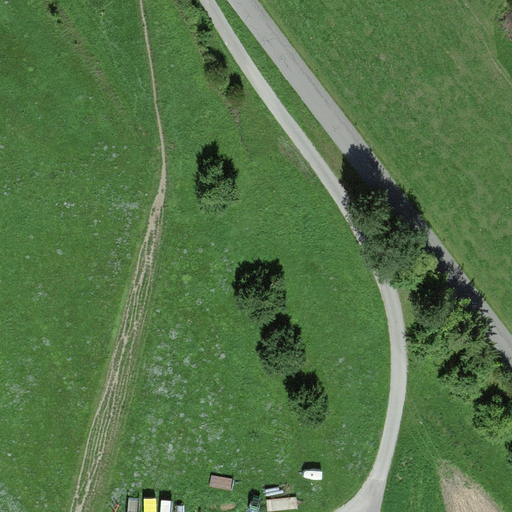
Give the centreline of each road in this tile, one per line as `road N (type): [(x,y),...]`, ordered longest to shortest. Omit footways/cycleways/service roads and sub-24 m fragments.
road 1 (track): [(210,0),(390,278),(406,346),(398,417),(371,511)]
road 2 (unclassified): [(511,347),(240,0)]
